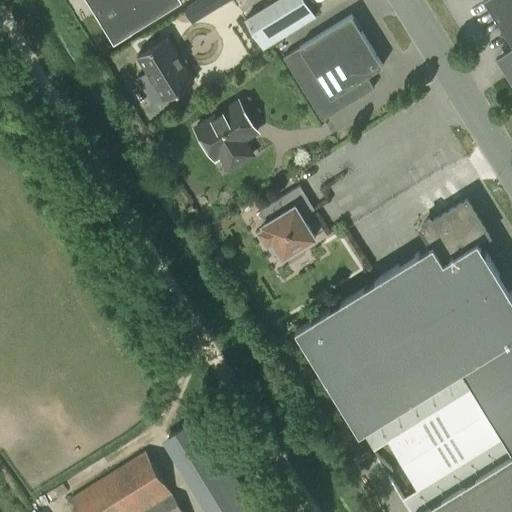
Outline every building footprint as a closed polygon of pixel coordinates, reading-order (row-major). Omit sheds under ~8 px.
[(88,0),(114,42),(181,0),(88,0)] [(192,23),(228,0),(196,0),(183,8),(192,23)] [(316,16),(305,0),(276,0),(245,19),(263,48),(316,16)] [(511,78),(511,0),(485,0),(500,24),(499,30),(504,31),(511,43),(511,44),(497,54),(511,78)] [(383,65),(351,14),(283,56),(322,119),(374,87),(367,75),(383,65)] [(166,37),(137,56),(164,100),(194,82),(166,37)] [(214,157),(220,154),(229,169),(253,154),(244,139),(257,131),(238,100),(195,127),(214,157)] [(267,243),(272,240),(282,257),(286,255),(290,262),(304,253),(300,246),(315,237),(295,204),(289,208),(281,196),(259,210),(266,222),(262,225),(264,227),(259,230),(267,243)] [(461,370),(511,451),(511,294),(479,241),(489,235),(467,199),(421,227),(432,244),(296,329),(360,432),(461,370)] [(168,437),(212,511),(233,511),(252,501),(202,417),(168,437)] [(184,511),(146,450),(71,497),(80,511),(184,511)] [(511,511),(511,452),(416,511),(511,511)]
